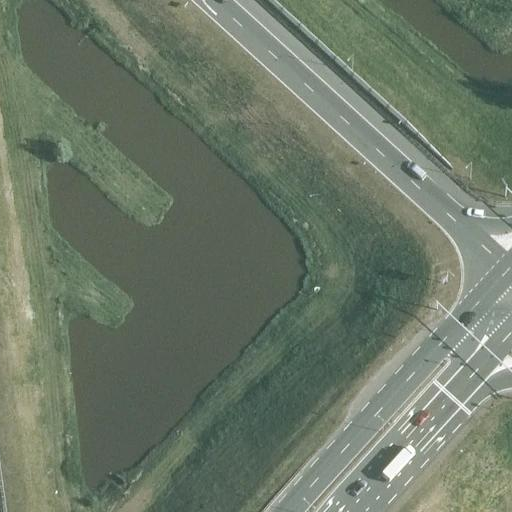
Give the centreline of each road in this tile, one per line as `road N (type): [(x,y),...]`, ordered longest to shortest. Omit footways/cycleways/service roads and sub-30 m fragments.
road 1 (motorway): [(506,271),(222,0)]
road 2 (motorway): [(506,271),(292,511)]
road 3 (motorway): [(347,511),(505,339)]
